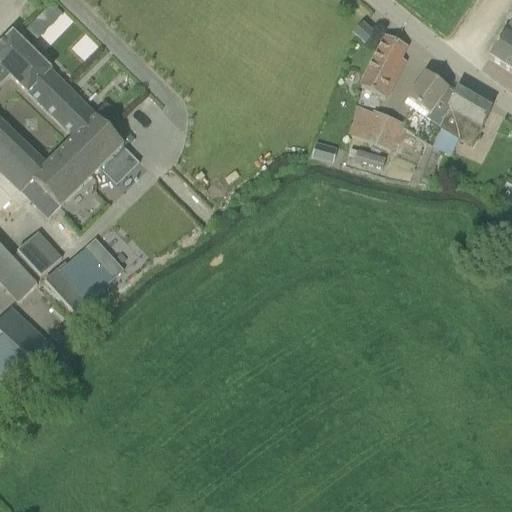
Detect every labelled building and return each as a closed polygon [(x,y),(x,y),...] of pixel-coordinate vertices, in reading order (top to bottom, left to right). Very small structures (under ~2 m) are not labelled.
[(511,21),(505,33),(487,60),(511,76),(511,21)] [(373,36),(362,26),(354,36),(365,46),(373,36)] [(46,70),(11,35),(0,47),(0,70),(8,79),(22,93),(46,70)] [(385,39),(361,89),(385,101),(397,77),(393,75),(406,48),(385,39)] [(0,120),(0,86),(8,79),(0,70),(0,169),(7,176),(17,186),(41,161),(0,120)] [(50,73),(46,70),(22,93),(67,135),(89,111),(51,71),(50,73)] [(400,129),(406,133),(426,146),(416,173),(413,172),(409,183),(416,184),(453,96),(446,92),(447,90),(426,75),(405,106),(412,111),(403,125),(400,129)] [(450,157),(453,152),(458,142),(471,150),(481,131),(480,131),(490,111),(456,91),(453,96),(416,184),(428,186),(440,152),(450,157)] [(121,151),(124,148),(89,111),(67,135),(70,138),(44,164),(41,161),(17,186),(49,219),(99,172),(115,190),(138,168),(121,151)] [(399,147),(406,133),(400,129),(403,125),(373,113),(365,130),(352,125),(349,136),(391,154),(395,146),(399,147)] [(319,143),(315,157),(333,162),(337,148),(319,143)] [(356,164),(385,169),(387,156),(358,151),(356,164)] [(37,234),(17,254),(40,279),(62,260),(37,234)] [(123,272),(96,241),(85,250),(113,282),(123,272)] [(0,246),(0,282),(2,285),(1,286),(17,305),(36,288),(21,271),(11,258),(0,246)] [(45,283),(76,319),(96,299),(66,264),(45,283)] [(0,334),(51,383),(57,376),(67,364),(9,310),(0,319),(0,334)]
